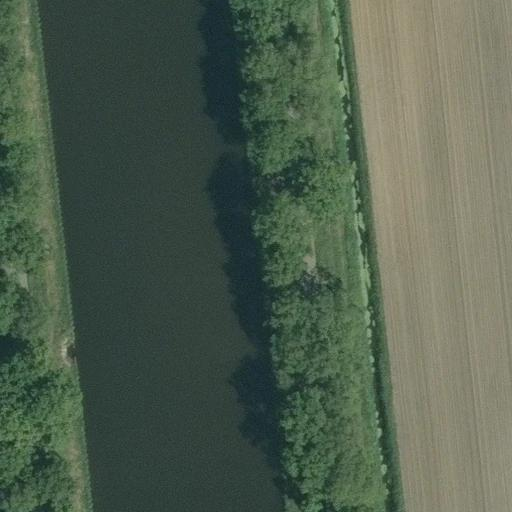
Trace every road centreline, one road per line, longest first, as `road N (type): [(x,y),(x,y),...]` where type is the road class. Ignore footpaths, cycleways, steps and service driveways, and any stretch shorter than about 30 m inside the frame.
road 1 (unclassified): [(331,511),(275,0)]
road 2 (unclassified): [(40,511),(0,157)]
